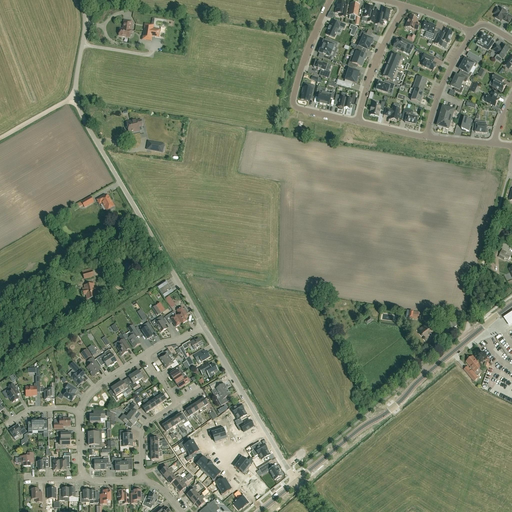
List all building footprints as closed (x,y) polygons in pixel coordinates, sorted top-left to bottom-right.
[(345,3),(338,2),(337,9),(336,9),(335,13),(340,14),(340,17),(345,18),(347,8),(344,7),(345,3)] [(349,15),(357,17),(359,5),(351,4),(349,15)] [(373,24),(376,13),(372,12),(373,8),(366,7),(364,18),(368,19),(367,23),(373,24)] [(497,8),(496,11),(494,14),(496,15),(495,18),(501,22),(503,19),(509,23),(511,17),(506,14),(507,13),(500,9),(500,10),(497,8)] [(377,18),(376,24),(382,26),(383,21),(387,22),(390,11),(382,10),(382,14),(378,14),(377,18)] [(420,25),(415,23),(417,19),(415,18),(416,17),(412,16),(412,17),(410,16),(408,23),(407,23),(405,27),(413,30),(413,29),(418,31),(420,25)] [(123,28),(131,29),(132,22),(124,21),(123,28)] [(337,26),(334,24),(332,23),(330,27),(329,27),(328,30),(329,31),(327,35),(334,38),(335,37),(336,35),(335,35),(339,27),(344,29),(346,25),(338,22),(337,26)] [(433,41),(437,33),(434,32),(436,26),(425,22),(425,23),(424,23),(423,26),(424,26),(422,30),(430,33),(428,38),(433,41)] [(143,39),(143,40),(146,40),(151,41),(152,36),(155,37),(159,37),(160,30),(156,30),(153,29),(154,25),(152,25),(145,24),(144,35),(143,39)] [(130,31),(131,29),(123,28),(123,30),(120,29),(119,36),(130,38),(131,31),(130,31)] [(440,32),(438,38),(435,44),(441,47),(443,42),(447,44),(448,43),(449,44),(450,40),(449,40),(452,33),(449,32),(450,31),(446,29),(446,30),(445,30),(444,34),(440,32)] [(360,41),(370,45),(371,44),(372,45),(373,41),(372,41),(373,40),(366,37),(367,34),(361,31),(359,37),(361,38),(360,41)] [(488,51),(492,46),(489,45),(492,39),(482,34),(482,35),(481,35),(479,37),(480,38),(478,41),(485,45),(483,49),(488,51)] [(402,39),(400,42),(397,40),(396,41),(395,42),(394,43),(394,45),(393,47),(403,52),(405,48),(409,50),(412,44),(402,39)] [(322,46),(321,47),(332,52),(334,47),(336,48),(337,44),(330,41),(329,44),(324,42),(323,41),(323,42),(322,42),(321,45),(322,46)] [(370,47),(370,45),(360,41),(356,49),(360,51),(362,48),(368,51),(368,50),(369,51),(371,47),(370,47)] [(503,46),(501,48),(496,45),(493,50),(498,54),(497,55),(503,59),(509,50),(503,46)] [(330,56),(332,52),(321,47),(320,49),(319,49),(318,53),(319,53),(319,54),(320,54),(323,55),(324,56),(323,59),(331,61),(332,57),(330,56)] [(364,55),(359,53),(360,51),(356,49),(354,48),(353,51),(355,52),(353,57),(351,57),(363,62),(364,59),(365,60),(366,57),(365,56),(366,56),(364,55)] [(434,59),(432,58),(424,54),(421,60),(424,62),(422,66),(433,71),(434,68),(435,68),(436,66),(436,65),(436,64),(433,63),(434,59)] [(392,55),(390,60),(401,65),(403,62),(400,61),(401,58),(392,55)] [(511,56),(511,55),(503,66),(508,70),(511,65),(511,56)] [(348,65),(353,67),(354,65),(357,66),(361,67),(363,62),(351,57),(348,65)] [(463,60),(461,64),(472,69),(473,67),(476,68),(478,63),(473,60),(471,62),(465,59),(464,61),(463,60)] [(328,78),(330,72),(325,71),(327,64),(318,61),(315,60),(314,63),(315,64),(314,68),(317,69),(320,70),(321,70),(319,75),(328,78)] [(400,68),(401,65),(390,60),(387,66),(396,69),(397,67),(400,68)] [(472,69),(461,64),(460,67),(461,67),(459,70),(465,73),(464,75),(465,76),(468,78),(469,78),(472,74),(470,72),(472,69)] [(348,72),(347,75),(357,78),(358,77),(359,77),(360,74),(359,73),(352,70),(353,67),(348,65),(346,71),(348,72)] [(396,71),(396,69),(387,66),(385,71),(397,76),(398,72),(396,71)] [(397,76),(385,71),(383,77),(392,80),(393,78),(395,79),(397,76)] [(357,78),(347,75),(345,81),(355,84),(357,78)] [(468,78),(465,76),(462,75),(461,78),(456,75),(454,81),(462,85),(464,82),(466,83),(468,78)] [(506,85),(503,84),(505,80),(495,75),(491,81),(495,82),(492,87),(503,92),(506,85)] [(415,83),(425,87),(427,80),(417,77),(415,83)] [(460,88),(462,85),(454,81),(451,87),(456,89),(455,91),(461,94),(463,89),(460,88)] [(376,87),(377,87),(376,90),(387,94),(389,89),(393,90),(394,85),(389,83),(388,86),(383,84),(379,83),(378,83),(377,83),(376,87)] [(422,93),(425,87),(415,83),(412,90),(415,90),(422,93)] [(482,87),(475,83),(471,91),(478,95),(482,87)] [(301,95),(302,95),(301,100),(309,101),(309,102),(309,101),(310,97),(312,97),(315,86),(310,85),(309,89),(303,88),(303,87),(303,88),(301,95)] [(318,87),(316,95),(319,96),(317,103),(319,104),(323,105),(326,93),(320,91),(321,88),(318,87)] [(413,95),(422,99),(423,93),(422,93),(415,90),(413,95)] [(496,99),(497,98),(498,95),(492,92),(490,96),(488,96),(485,102),(495,107),(498,100),(496,99)] [(326,93),(323,105),(326,106),(326,105),(329,106),(330,99),(333,99),(335,94),(332,93),(331,94),(326,93)] [(339,101),(338,106),(338,108),(339,108),(339,109),(342,110),(342,109),(343,109),(346,98),(346,97),(336,95),(335,100),(339,101)] [(420,104),(422,99),(413,95),(411,101),(420,104)] [(354,105),(355,98),(352,98),(351,100),(346,98),(343,109),(344,109),(347,109),(347,110),(349,110),(350,108),(351,104),(354,105)] [(370,115),(378,117),(380,110),(383,110),(385,103),(381,102),(380,106),(373,104),(372,108),(371,108),(370,111),(371,112),(370,115)] [(443,107),(441,116),(437,126),(449,130),(454,110),(443,107)] [(390,120),(397,121),(400,110),(393,109),(392,110),(386,109),(385,115),(391,117),(390,120)] [(409,116),(410,111),(404,110),(403,116),(406,117),(405,123),(416,125),(417,118),(409,116)] [(463,116),(461,122),(464,122),(462,130),(463,130),(462,131),(466,132),(466,131),(469,132),(472,121),(467,120),(468,117),(463,116)] [(126,123),(127,127),(126,127),(126,128),(126,129),(127,130),(128,130),(129,133),(140,131),(139,127),(142,126),(141,120),(137,121),(137,120),(126,123)] [(149,121),(147,129),(162,131),(163,123),(149,121)] [(487,126),(486,126),(479,125),(480,122),(475,121),(473,127),(476,127),(475,133),(486,134),(486,133),(487,133),(488,129),(487,129),(487,126)] [(147,149),(147,150),(151,151),(162,153),(164,145),(153,143),(149,142),(148,142),(147,149)] [(97,200),(99,204),(101,202),(106,211),(109,210),(110,210),(111,210),(112,210),(113,210),(113,209),(114,209),(114,208),(114,207),(108,196),(105,198),(104,196),(97,200)] [(91,197),(81,203),(78,205),(80,209),(84,206),(84,208),(94,202),(91,197)] [(507,252),(502,250),(499,256),(509,261),(510,257),(509,257),(510,254),(507,253),(507,252)] [(93,256),(94,257),(99,260),(102,262),(105,258),(95,252),(93,256)] [(84,280),(94,277),(92,268),(82,271),(84,280)] [(164,297),(170,293),(171,290),(166,283),(158,288),(164,297)] [(85,288),(83,288),(83,292),(84,296),(86,295),(87,299),(97,297),(96,293),(98,293),(98,290),(97,286),(94,286),(94,284),(84,286),(85,288)] [(161,313),(165,311),(160,303),(156,306),(161,313)] [(156,306),(152,308),(157,316),(161,313),(156,306)] [(188,317),(183,309),(182,308),(177,311),(179,315),(176,317),(173,312),(176,316),(181,324),(181,325),(187,321),(185,319),(188,317)] [(71,314),(72,316),(73,317),(70,319),(72,322),(81,317),(77,311),(71,314)] [(409,318),(418,320),(419,313),(410,311),(409,318)] [(173,312),(170,314),(165,317),(169,323),(172,321),(176,327),(181,324),(176,316),(173,312)] [(162,322),(164,320),(162,316),(156,320),(158,323),(155,325),(160,333),(166,329),(162,322)] [(152,336),(151,334),(149,330),(152,328),(148,322),(143,326),(139,328),(141,331),(147,339),(152,336)] [(434,334),(434,333),(434,332),(433,332),(431,331),(432,329),(429,328),(427,325),(422,329),(421,329),(420,330),(420,331),(419,331),(421,334),(421,336),(423,336),(424,338),(423,339),(425,341),(426,341),(429,338),(430,338),(431,337),(431,336),(434,334)] [(132,326),(128,329),(132,336),(128,339),(134,348),(140,344),(134,336),(137,334),(132,326)] [(121,356),(127,352),(127,351),(129,349),(123,340),(118,343),(120,347),(117,349),(119,352),(119,353),(121,356)] [(192,342),(190,343),(189,342),(182,346),(182,347),(184,350),(189,347),(189,348),(192,346),(194,351),(203,346),(199,340),(193,343),(192,342)] [(184,350),(182,347),(179,348),(185,359),(187,358),(185,353),(185,352),(184,350)] [(105,354),(112,366),(114,365),(114,364),(116,362),(113,356),(115,354),(112,349),(104,354),(105,354)] [(87,350),(81,354),(82,356),(85,360),(91,356),(88,352),(87,350)] [(163,364),(170,359),(168,356),(171,354),(168,350),(163,353),(165,356),(159,359),(163,364)] [(199,366),(202,363),(202,362),(209,358),(206,352),(201,355),(199,352),(193,356),(199,366)] [(105,354),(100,357),(96,360),(100,367),(105,364),(107,368),(110,366),(111,367),(112,366),(105,354)] [(475,373),(482,367),(473,357),(466,362),(475,373)] [(100,370),(98,366),(92,358),(87,362),(90,366),(87,368),(93,377),(99,374),(97,371),(100,370)] [(173,368),(178,365),(175,360),(172,362),(170,359),(163,364),(166,369),(171,366),(173,368)] [(69,366),(72,369),(75,372),(79,369),(73,363),(69,366)] [(214,375),(213,374),(217,371),(214,365),(209,367),(208,364),(199,369),(202,375),(206,372),(209,378),(214,375)] [(170,375),(173,380),(183,374),(178,367),(173,370),(175,372),(170,375)] [(81,379),(85,375),(80,370),(77,374),(76,373),(71,378),(78,386),(83,381),(81,379)] [(133,374),(138,381),(141,379),(143,383),(148,379),(145,374),(142,376),(138,371),(133,374)] [(478,379),(472,371),(468,374),(474,382),(478,379)] [(135,383),(138,381),(133,374),(128,377),(132,383),(129,384),(133,389),(137,386),(135,383)] [(189,382),(185,377),(183,374),(173,380),(176,385),(177,385),(179,389),(189,382)] [(216,381),(209,385),(210,387),(212,391),(215,389),(218,395),(227,390),(224,384),(220,386),(218,388),(216,384),(217,384),(216,381)] [(116,385),(122,394),(123,395),(125,393),(127,395),(132,392),(128,386),(126,388),(122,382),(116,385)] [(6,393),(3,395),(6,399),(9,397),(12,403),(14,402),(16,402),(19,401),(19,399),(16,396),(14,392),(17,390),(13,384),(8,387),(8,388),(10,391),(7,394),(6,393)] [(67,390),(63,397),(71,402),(75,396),(74,395),(77,390),(68,384),(65,389),(67,390)] [(117,398),(119,396),(122,394),(116,385),(111,389),(115,395),(112,397),(116,402),(118,400),(117,398)] [(30,396),(36,396),(36,388),(30,388),(30,390),(26,390),(26,397),(30,397),(30,396)] [(48,391),(44,391),(44,393),(44,400),(46,400),(47,401),(49,401),(50,400),(51,400),(51,399),(51,397),(54,397),(54,393),(54,388),(50,389),(48,389),(48,391)] [(220,398),(217,400),(219,402),(221,406),(227,403),(224,399),(226,398),(230,395),(227,390),(218,395),(220,398)] [(157,398),(161,404),(166,400),(162,394),(157,398)] [(152,401),(156,407),(161,404),(157,398),(152,401)] [(199,402),(205,411),(207,410),(205,407),(207,405),(203,399),(199,402)] [(147,404),(151,410),(156,407),(152,401),(147,404)] [(199,402),(194,405),(198,411),(199,411),(201,409),(203,412),(205,411),(199,402)] [(151,410),(147,404),(142,408),(146,414),(151,410)] [(129,415),(137,421),(141,416),(136,412),(138,410),(132,405),(128,409),(131,412),(129,415)] [(190,408),(196,417),(198,416),(196,413),(198,411),(194,405),(190,408)] [(241,405),(232,410),(235,415),(244,410),(241,405)] [(196,422),(198,420),(196,417),(190,408),(185,411),(189,417),(192,415),(196,422)] [(247,415),(244,410),(235,415),(238,420),(247,415)] [(100,418),(104,418),(104,412),(97,412),(97,416),(90,416),(90,423),(100,423),(100,418)] [(210,415),(214,420),(219,417),(215,412),(210,415)] [(180,414),(175,417),(181,427),(188,422),(184,416),(182,418),(180,414)] [(133,426),(137,421),(129,415),(126,418),(123,415),(120,420),(126,425),(128,422),(133,426)] [(59,417),(59,424),(54,424),(54,430),(63,430),(63,427),(70,427),(70,419),(64,419),(64,417),(59,417)] [(179,428),(181,427),(175,417),(171,420),(175,427),(178,425),(179,428)] [(32,420),(32,423),(28,423),(28,434),(32,434),(32,431),(38,431),(37,420),(32,420)] [(37,420),(38,431),(43,431),(43,434),(47,434),(47,420),(37,420)] [(171,420),(166,423),(172,432),(174,431),(173,428),(175,427),(171,420)] [(242,421),(236,425),(239,431),(242,429),(244,433),(254,427),(250,420),(249,421),(244,424),(242,421)] [(170,434),(172,432),(166,423),(162,426),(166,433),(168,431),(170,434)] [(21,435),(26,432),(22,426),(19,428),(17,425),(9,431),(13,438),(20,434),(21,435)] [(225,426),(217,429),(221,441),(226,439),(226,437),(224,433),(227,432),(225,426)] [(217,429),(208,432),(210,437),(213,436),(215,443),(221,441),(217,429)] [(88,433),(88,440),(101,439),(101,430),(95,430),(95,433),(88,433)] [(62,431),(56,431),(56,437),(59,437),(59,440),(60,440),(69,440),(70,440),(70,434),(66,434),(62,434),(62,431)] [(123,441),(132,441),(132,434),(126,435),(126,431),(120,431),(120,441),(123,441)] [(101,439),(88,440),(88,446),(95,446),(95,449),(102,449),(101,439)] [(60,440),(60,444),(55,444),(55,449),(61,449),(61,446),(69,446),(69,440),(60,440)] [(185,440),(178,445),(180,449),(182,448),(185,453),(186,452),(196,446),(193,441),(191,442),(187,444),(185,440)] [(127,448),(129,447),(133,447),(132,441),(123,441),(120,441),(120,445),(120,452),(127,452),(127,448)] [(255,445),(251,447),(253,451),(255,450),(258,455),(267,450),(264,445),(261,446),(257,449),(255,445)] [(189,457),(185,459),(187,462),(192,459),(191,456),(195,454),(199,452),(196,446),(186,452),(189,457)] [(267,450),(258,455),(261,460),(270,455),(267,450)] [(30,459),(33,459),(33,453),(27,453),(27,457),(23,457),(20,458),(18,458),(18,464),(20,464),(20,465),(23,465),(23,467),(30,467),(30,459)] [(53,471),(60,471),(59,462),(54,462),(54,457),(50,457),(50,463),(53,463),(53,471)] [(66,463),(69,463),(69,457),(63,457),(63,462),(59,462),(60,471),(66,471),(66,468),(66,463)] [(100,470),(100,462),(96,462),(96,458),(91,458),(91,463),(94,463),(94,470),(100,470)] [(103,461),(100,462),(100,470),(106,470),(106,463),(109,463),(109,458),(103,458),(103,461)] [(196,459),(191,464),(195,467),(197,465),(201,469),(208,462),(204,458),(201,461),(199,462),(196,459)] [(242,458),(238,463),(248,470),(251,465),(253,463),(249,460),(247,462),(242,458)] [(42,462),(38,462),(36,462),(36,468),(38,468),(39,472),(45,472),(45,466),(49,466),(48,459),(42,459),(42,462)] [(122,472),(121,463),(118,463),(118,459),(112,459),(112,466),(115,466),(115,472),(122,472)] [(132,459),(127,459),(125,459),(125,463),(121,463),(122,472),(128,472),(128,465),(132,465),(132,459)] [(201,469),(200,470),(204,474),(212,466),(213,465),(208,461),(208,462),(201,469)] [(238,463),(235,468),(245,475),(248,470),(238,463)] [(269,463),(259,469),(259,471),(262,475),(269,471),(274,481),(276,480),(276,481),(280,478),(281,477),(279,473),(280,472),(279,470),(278,470),(275,466),(272,468),(269,463)] [(212,466),(204,474),(208,478),(209,477),(216,469),(212,466)] [(163,476),(173,469),(171,467),(168,470),(166,467),(160,472),(163,476)] [(166,480),(173,475),(171,473),(174,471),(173,469),(163,476),(166,480)] [(216,469),(209,477),(212,480),(211,481),(214,483),(217,481),(215,479),(218,476),(220,473),(216,469)] [(172,483),(179,477),(178,475),(175,478),(173,475),(166,480),(170,485),(172,483)] [(175,488),(186,479),(185,478),(181,480),(179,477),(172,483),(175,488)] [(186,479),(175,488),(179,493),(187,487),(184,484),(187,481),(186,479)] [(225,480),(215,485),(218,491),(228,485),(225,480)] [(252,485),(247,489),(250,493),(251,494),(254,492),(257,495),(257,496),(266,489),(262,483),(259,486),(258,487),(257,486),(254,488),(252,485)] [(228,485),(218,491),(221,496),(231,490),(228,485)] [(192,491),(186,495),(190,500),(197,495),(195,492),(198,489),(195,486),(191,489),(192,491)] [(48,500),(56,499),(56,489),(48,489),(48,500)] [(63,495),(59,495),(60,502),(65,502),(65,501),(69,501),(69,499),(69,489),(63,489),(63,490),(63,495)] [(69,489),(69,499),(72,498),(72,503),(77,503),(78,502),(78,495),(75,495),(75,489),(69,489)] [(36,503),(42,503),(42,496),(39,496),(38,490),(32,490),(32,500),(36,500),(36,503)] [(134,498),(131,498),(131,504),(136,504),(136,501),(140,501),(140,502),(144,502),(144,501),(144,495),(140,495),(142,493),(140,492),(140,491),(139,491),(138,490),(137,491),(134,491),(134,494),(134,498)] [(89,492),(89,491),(83,491),(83,497),(80,498),(80,503),(89,503),(89,501),(89,500),(89,492)] [(118,502),(119,502),(119,504),(122,504),(122,505),(129,505),(129,495),(125,495),(125,491),(118,492),(118,494),(117,494),(117,498),(118,498),(118,502)] [(89,501),(89,503),(89,504),(98,504),(98,498),(95,498),(95,492),(89,492),(89,500),(89,501)] [(107,502),(110,502),(110,492),(103,492),(103,499),(100,499),(100,505),(107,505),(107,502)] [(243,508),(248,504),(238,492),(234,495),(237,500),(238,499),(240,500),(234,505),(238,510),(242,508),(243,508)] [(144,502),(142,506),(147,508),(150,510),(152,506),(156,497),(150,494),(149,498),(146,503),(144,501),(144,502)] [(197,495),(190,500),(194,505),(204,497),(203,495),(200,497),(197,495)] [(204,497),(194,505),(195,504),(198,508),(204,504),(202,501),(205,499),(204,497)] [(224,499),(221,501),(227,507),(230,504),(224,499)] [(213,501),(206,507),(210,511),(216,511),(219,509),(216,506),(213,501)]
